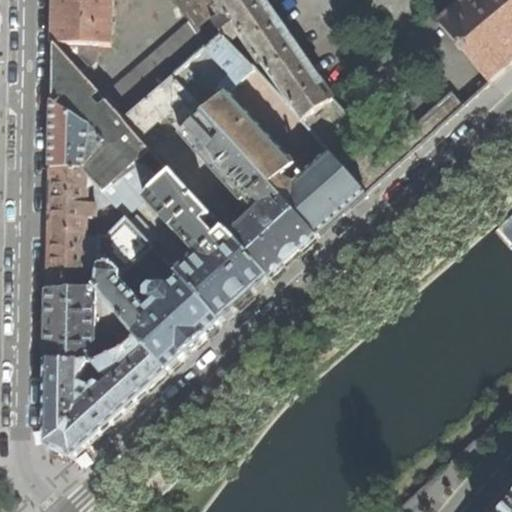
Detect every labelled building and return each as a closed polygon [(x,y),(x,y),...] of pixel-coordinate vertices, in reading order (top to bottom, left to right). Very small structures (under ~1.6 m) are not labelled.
[(55,0),(55,33),(55,47),(61,53),(64,52),(85,75),(98,63),(98,48),(112,48),(112,0),(55,0)] [(306,122),(370,193),(376,187),(432,137),(462,111),(450,97),(420,124),(403,140),(402,139),(395,132),(376,148),(335,102),(264,0),(175,0),(191,21),(207,45),(209,45),(212,43),(211,42),(223,32),(233,42),(241,36),(282,95),(297,110),(306,122)] [(511,0),(471,0),(441,25),(491,85),(505,73),(511,67),(511,0)] [(191,21),(105,97),(124,118),(134,109),(135,110),(205,48),(205,47),(207,45),(191,21)] [(174,80),(177,83),(272,189),(318,240),(340,221),(367,197),(331,157),(288,194),(280,184),(297,169),(230,95),(255,72),(223,37),(174,80)] [(54,105),(55,106),(90,130),(93,128),(107,147),(104,151),(96,159),(95,160),(83,173),(112,204),(122,215),(160,182),(140,161),(149,152),(141,143),(125,122),(109,105),(100,113),(95,108),(96,107),(92,103),(100,95),(61,53),(55,47),(54,79),(54,105)] [(171,83),(125,122),(141,143),(164,123),(179,123),(188,134),(182,139),(243,206),(244,206),(248,211),(252,208),(257,214),(230,239),(272,283),(295,261),(318,240),(272,189),(177,83),(173,85),(171,83)] [(54,139),(53,171),(83,173),(95,160),(88,160),(90,138),(93,139),(96,159),(104,151),(95,134),(90,130),(55,106),(54,139)] [(53,204),(52,236),(88,238),(89,221),(95,221),(98,219),(98,211),(112,204),(83,173),(53,171),(53,204)] [(247,306),(272,283),(230,239),(229,239),(172,179),(146,202),(175,234),(176,234),(199,259),(177,277),(182,282),(222,327),(247,306)] [(200,348),(222,327),(182,282),(170,293),(168,291),(161,291),(156,296),(149,295),(149,303),(155,303),(157,306),(148,314),(122,286),(122,279),(154,249),(126,221),(108,240),(101,240),(99,263),(103,264),(99,294),(121,320),(122,323),(138,342),(169,376),(200,348)] [(51,259),(50,294),(99,294),(103,264),(99,263),(101,240),(101,239),(88,238),(52,236),(51,259)] [(50,328),(49,365),(96,366),(126,353),(138,342),(122,323),(121,320),(99,294),(50,294),(50,328)] [(126,353),(96,366),(49,365),(48,408),(48,431),(48,449),(74,462),(82,455),(126,414),(169,376),(138,342),(126,353)]
